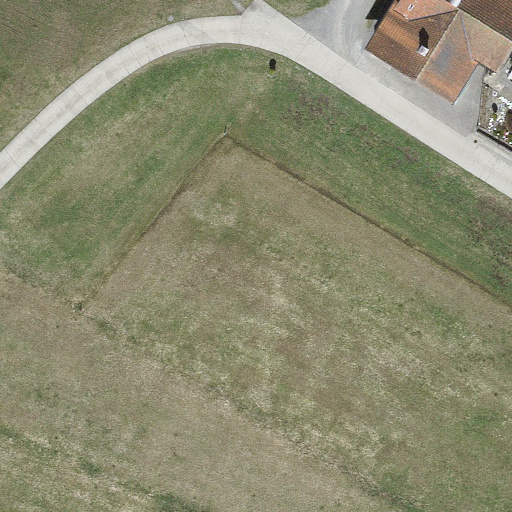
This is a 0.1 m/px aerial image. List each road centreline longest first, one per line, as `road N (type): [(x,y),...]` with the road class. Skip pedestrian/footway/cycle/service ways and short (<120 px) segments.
road 1 (track): [(0,184),(117,85),(173,50),(243,45),(317,63),(263,21)]
road 2 (residential): [(511,197),(317,63),(367,0)]
